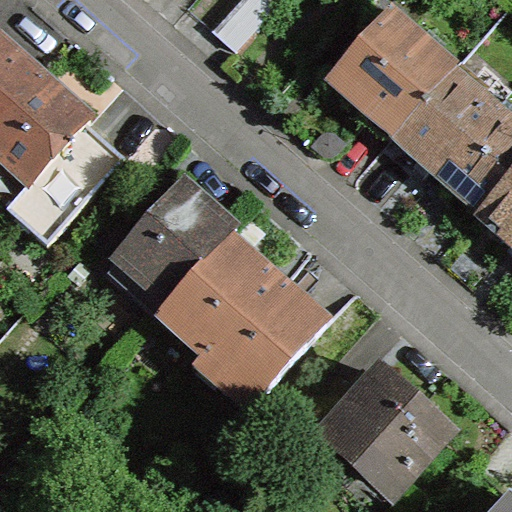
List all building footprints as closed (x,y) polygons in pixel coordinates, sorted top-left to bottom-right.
[(450,72),(383,12),(315,90),(383,149),(450,72)] [(100,123),(4,35),(0,39),(0,167),(32,196),(93,130),(100,123)] [(511,169),(511,126),(450,72),(383,149),(467,221),(511,169)] [(131,165),(93,130),(32,196),(13,217),(51,252),(131,165)] [(511,170),(467,221),(511,259),(511,170)] [(246,231),(189,180),(112,266),(170,317),(241,237),(246,231)] [(342,327),(241,237),(170,317),(162,325),(208,367),(199,377),(254,426),(342,327)] [(405,511),(467,443),(385,370),(319,444),(395,511),(405,511)]
